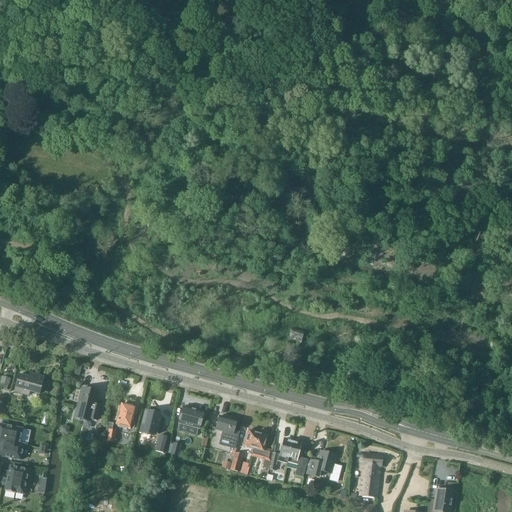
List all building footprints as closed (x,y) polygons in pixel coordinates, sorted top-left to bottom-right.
[(497,21),(501,10),(487,6),(484,17),(497,21)] [(301,343),(304,332),(290,329),(288,340),(301,343)] [(503,352),(505,341),(492,338),(489,349),(503,352)] [(39,395),(44,378),(29,374),(27,380),(19,378),(20,375),(19,375),(14,392),(28,396),(30,392),(39,395)] [(0,388),(0,393),(8,396),(10,390),(7,389),(9,380),(3,378),(0,388)] [(77,410),(75,418),(91,422),(91,420),(97,421),(101,407),(95,405),(98,393),(82,389),(77,410)] [(136,408),(122,405),(117,426),(119,426),(120,428),(127,430),(128,429),(130,429),(131,428),(135,429),(137,421),(133,420),(136,408)] [(204,413),(184,407),(179,424),(199,430),(204,413)] [(144,411),(138,436),(150,439),(151,434),(157,435),(160,421),(155,420),(156,414),(144,411)] [(237,422),(222,417),(218,429),(226,431),(222,445),(234,449),(238,434),(234,433),(237,422)] [(0,440),(20,444),(23,430),(0,424),(0,440)] [(253,449),(258,433),(249,431),(244,447),(253,449)] [(115,434),(108,432),(106,439),(113,441),(115,434)] [(268,436),(258,433),(253,449),(251,456),(263,460),(261,467),(268,469),(272,450),(264,448),(268,436)] [(159,436),(155,452),(165,454),(169,438),(159,436)] [(20,444),(0,440),(0,456),(21,461),(24,445),(20,444)] [(287,464),(287,463),(293,442),(284,440),(280,455),(272,454),(269,470),(276,472),(278,461),(287,464)] [(301,445),(293,442),(287,463),(298,466),(295,476),(303,478),(308,460),(298,458),(301,445)] [(180,446),(174,444),(171,455),(177,457),(180,446)] [(318,461),(310,459),(306,474),(316,477),(318,472),(330,475),(330,477),(331,479),(335,480),(337,479),(339,469),(338,466),(334,465),(336,456),(320,452),(318,461)] [(243,455),(235,453),(230,470),(238,472),(243,455)] [(364,455),(359,497),(377,499),(382,457),(364,455)] [(8,478),(4,477),(2,485),(6,486),(5,492),(16,494),(16,493),(24,495),(29,471),(10,467),(8,478)] [(429,499),(427,511),(450,511),(453,492),(442,490),(437,490),(435,500),(429,499)]
